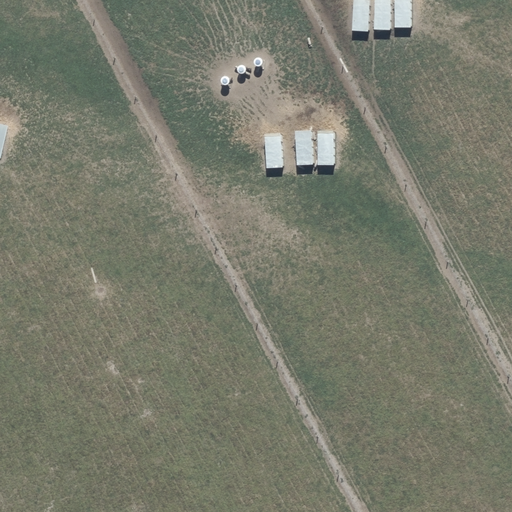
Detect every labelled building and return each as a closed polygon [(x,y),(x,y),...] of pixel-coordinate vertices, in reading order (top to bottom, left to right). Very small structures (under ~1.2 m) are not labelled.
[(369,0),(354,0),(353,31),(368,32),(369,0)] [(390,0),(375,0),(374,30),(390,30),(390,0)] [(410,0),(395,0),(394,27),(410,28),(410,0)] [(254,65),(255,66),(257,67),(258,67),(260,67),(261,66),(262,65),(263,64),(263,62),(263,61),(262,59),(261,58),(259,58),(258,58),(256,58),(255,59),(254,60),(253,62),(253,64),(254,65)] [(237,72),(238,73),(239,74),(241,74),(242,74),(244,73),(245,72),(246,71),(246,69),(245,68),(245,67),(243,66),(242,65),(240,65),(239,65),(238,66),(237,68),(236,69),(236,71),(237,72)] [(221,82),(222,83),(223,84),(225,84),(226,84),(228,83),(229,82),(230,81),(230,79),(229,78),(229,76),(227,75),(226,75),(225,75),(223,75),(222,76),(221,77),(220,79),(220,80),(221,82)] [(312,131),(296,131),(298,164),(313,163),(312,131)] [(332,133),(317,134),(318,166),(334,166),(332,133)] [(280,135),(265,135),(266,168),(281,168),(280,135)]
